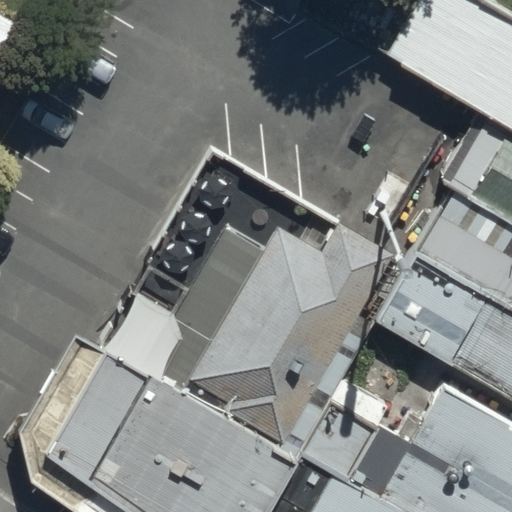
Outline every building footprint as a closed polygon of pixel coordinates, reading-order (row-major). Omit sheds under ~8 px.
[(511,119),(511,7),(499,0),(409,0),(383,45),(478,100),(511,119)] [(0,83),(33,24),(0,6),(0,83)] [(511,386),(511,119),(478,100),(438,171),(445,176),(406,241),(413,244),(374,309),(511,386)] [(180,379),(279,432),(390,243),(334,211),(317,241),(272,213),(180,379)] [(42,437),(146,511),(253,511),(292,446),(180,379),(102,338),(42,437)] [(511,511),(511,418),(438,377),(377,488),(292,446),(253,511),(511,511)]
